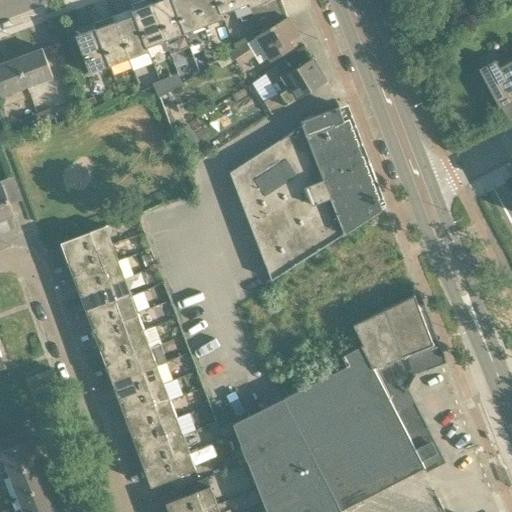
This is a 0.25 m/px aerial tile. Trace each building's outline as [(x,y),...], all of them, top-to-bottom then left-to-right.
[(163,0),(151,4),(166,43),(170,54),(189,48),(171,0),(163,0)] [(171,0),(189,48),(200,43),(207,63),(215,60),(204,29),(192,0),(171,0)] [(192,0),(204,29),(223,22),(220,15),(214,0),(192,0)] [(214,0),(220,15),(250,5),(248,0),(214,0)] [(248,0),(250,5),(261,34),(287,19),(280,0),(248,0)] [(132,11),(134,15),(147,50),(166,43),(151,4),(132,11)] [(115,22),(129,62),(148,55),(147,50),(134,15),(115,22)] [(287,19),(261,34),(256,37),(272,60),(292,47),(288,41),(297,36),(287,19)] [(95,30),(110,69),(129,62),(115,22),(95,30)] [(110,69),(95,30),(76,37),(91,76),(110,69)] [(425,48),(436,46),(433,32),(422,33),(425,48)] [(240,65),(254,57),(246,44),(232,53),(240,65)] [(16,59),(27,87),(52,77),(42,50),(16,59)] [(0,92),(1,97),(27,87),(16,59),(0,65),(0,92)] [(278,95),(264,104),(271,116),(326,82),(312,59),(291,72),(285,62),(266,73),(273,85),(277,83),(283,93),(279,96),(278,95)] [(511,62),(498,70),(495,63),(479,71),(499,109),(511,101),(511,62)] [(170,91),(165,79),(160,81),(165,94),(170,91)] [(84,100),(86,109),(96,106),(94,97),(84,100)] [(344,121),(339,107),(301,121),(303,127),(230,172),(269,280),(381,211),(347,120),(344,121)] [(55,108),(37,115),(41,125),(59,119),(55,108)] [(41,125),(37,115),(21,121),(24,131),(41,125)] [(197,140),(189,127),(177,135),(186,148),(197,140)] [(1,182),(2,186),(0,186),(0,220),(13,216),(9,205),(21,201),(12,178),(1,182)] [(67,261),(111,244),(105,227),(61,243),(67,261)] [(111,244),(67,261),(73,278),(118,262),(111,244)] [(154,266),(149,253),(142,256),(147,269),(154,266)] [(118,262),(73,278),(80,296),(124,279),(118,262)] [(124,279),(80,296),(86,313),(131,297),(124,279)] [(344,369),(281,400),(232,424),(265,511),(342,511),(439,460),(401,387),(409,372),(426,366),(433,365),(438,361),(439,361),(433,346),(434,346),(433,343),(431,343),(415,297),(415,295),(395,304),(352,326),(364,350),(340,362),(344,369)] [(131,297),(86,313),(93,331),(137,314),(131,297)] [(137,314),(93,331),(99,348),(144,332),(137,314)] [(144,332),(99,348),(106,366),(150,349),(144,332)] [(159,346),(150,349),(106,366),(112,383),(157,367),(166,363),(159,346)] [(157,367),(112,383),(119,400),(163,384),(157,367)] [(163,384),(119,400),(125,418),(145,411),(170,402),(163,384)] [(145,411),(125,418),(132,435),(176,419),(170,402),(145,411)] [(176,419),(132,435),(138,453),(183,436),(176,419)] [(0,452),(9,476),(38,464),(30,442),(19,446),(15,434),(0,439),(0,452)] [(183,436),(138,453),(145,470),(189,454),(183,436)] [(189,454),(145,470),(151,488),(195,471),(189,454)] [(17,498),(47,487),(38,464),(9,476),(17,498)] [(22,511),(49,511),(55,510),(47,487),(17,498),(22,511)] [(168,511),(195,511),(216,505),(210,487),(165,504),(168,511)]
